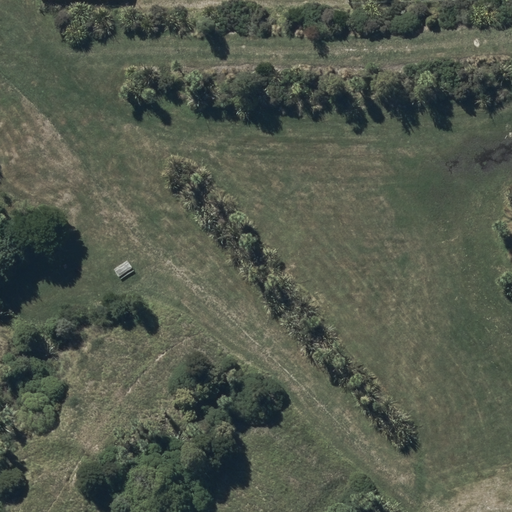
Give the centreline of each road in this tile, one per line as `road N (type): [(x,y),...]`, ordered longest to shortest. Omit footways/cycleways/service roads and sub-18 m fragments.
road 1 (track): [(0,58),(116,108),(184,125),(511,114)]
road 2 (track): [(0,45),(40,51),(511,36)]
